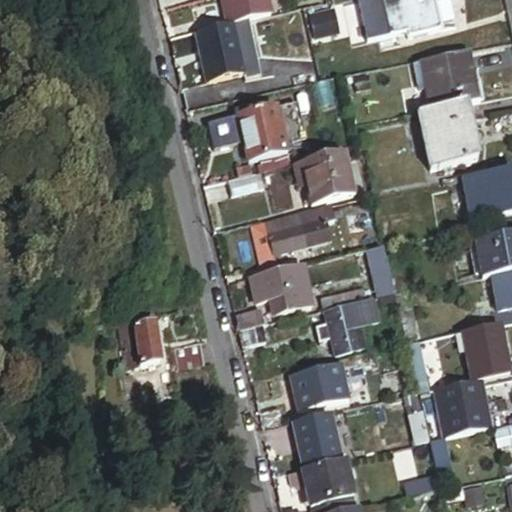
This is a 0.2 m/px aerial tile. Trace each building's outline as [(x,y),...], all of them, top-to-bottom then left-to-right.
[(244,24),(266,19),(261,0),(218,0),(225,29),(230,28),(244,24)] [(406,39),(437,33),(432,7),(440,5),(439,0),(377,0),(386,39),(405,35),(406,39)] [(308,17),(313,41),(338,36),(333,12),(308,17)] [(244,62),(252,60),(244,24),(230,28),(238,64),(244,62)] [(241,78),(238,64),(230,28),(225,29),(193,36),(204,86),(241,78)] [(459,109),(473,106),(463,56),(410,67),(416,98),(423,96),(427,115),(459,109)] [(241,78),(247,76),(244,62),(238,64),(241,78)] [(351,96),(369,92),(365,75),(348,79),(351,96)] [(470,165),(467,151),(466,144),(459,109),(427,115),(414,118),(425,174),(470,165)] [(244,166),(282,158),(272,113),(234,121),(244,166)] [(467,151),(474,150),(473,142),(466,144),(467,151)] [(305,206),(346,197),(338,158),(297,167),(290,174),(292,185),(300,183),(302,191),(305,206)] [(467,221),(511,212),(511,180),(511,173),(460,183),(467,221)] [(252,192),(259,191),(256,176),(249,178),(252,192)] [(226,198),(252,192),(249,178),(223,183),(226,198)] [(294,193),(302,191),(300,183),(292,185),(294,193)] [(330,227),(327,211),(262,225),(269,257),(324,245),(320,229),(330,227)] [(255,260),(269,257),(262,225),(248,228),(255,260)] [(488,280),(511,274),(511,235),(470,244),(478,282),(488,280)] [(360,240),(363,252),(379,248),(376,237),(360,240)] [(471,283),(478,282),(470,244),(463,246),(471,283)] [(374,302),(390,299),(382,261),(379,248),(363,252),(374,302)] [(390,300),(405,297),(396,258),(382,261),(390,299),(390,300)] [(269,321),(307,312),(297,271),(261,279),(260,276),(245,280),(251,308),(266,305),(269,321)] [(511,274),(488,280),(498,329),(511,325),(511,274)] [(376,311),(392,308),(390,300),(390,299),(374,302),(376,311)] [(331,358),(360,351),(355,331),(371,327),(365,307),(321,318),(324,331),(312,334),(315,346),(327,343),(331,358)] [(255,330),(260,329),(257,314),(229,320),(233,336),(255,330)] [(121,378),(154,371),(144,327),(112,334),(121,378)] [(469,386),(504,378),(493,329),(458,338),(469,386)] [(237,352),(259,346),(255,330),(233,336),(237,352)] [(420,344),(405,348),(416,397),(431,394),(420,344)] [(198,347),(171,351),(174,373),(201,368),(198,347)] [(392,395),(404,392),(395,355),(383,358),(387,372),(392,395)] [(293,416),(344,405),(336,368),(285,379),(293,416)] [(393,402),(392,395),(387,372),(371,375),(378,405),(393,402)] [(135,384),(123,385),(127,404),(139,401),(135,384)] [(396,401),(398,401),(410,398),(408,391),(404,392),(392,395),(393,402),(396,401)] [(408,449),(421,447),(410,398),(398,401),(408,449)] [(379,449),(405,443),(396,401),(393,402),(378,405),(369,407),(374,426),(376,437),(379,449)] [(255,427),(279,422),(276,411),(253,416),(255,427)] [(370,438),(376,437),(374,426),(367,428),(370,438)] [(263,447),(284,443),(280,427),(259,431),(263,447)] [(442,480),(443,480),(436,443),(435,443),(425,446),(432,482),(442,480)] [(351,511),(341,465),(292,475),(296,494),(303,492),(307,511),(351,511)] [(511,511),(511,477),(501,480),(507,511),(511,511)] [(435,493),(444,491),(442,480),(432,482),(432,483),(435,493)] [(410,500),(435,493),(432,483),(407,489),(410,500)] [(404,501),(410,500),(407,489),(401,491),(404,501)]
